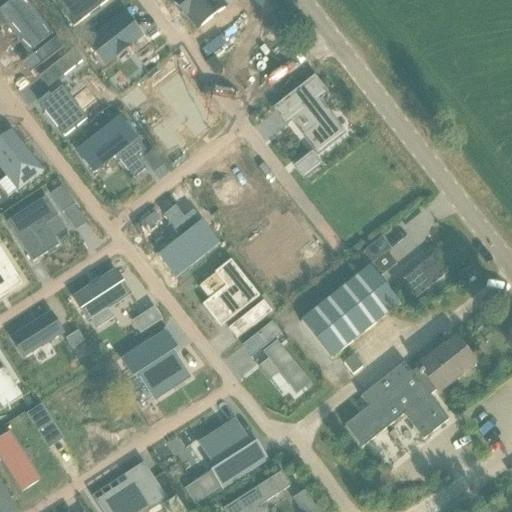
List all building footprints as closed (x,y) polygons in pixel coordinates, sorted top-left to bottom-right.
[(14,0),(0,11),(0,18),(26,52),(31,48),(32,50),(51,36),(52,36),(24,0),(14,0)] [(50,0),(73,29),(109,1),(107,0),(50,0)] [(172,0),(176,3),(174,5),(184,17),(185,16),(197,31),(225,9),(218,0),(172,0)] [(124,16),(86,45),(98,61),(136,31),(124,16)] [(63,49),(55,39),(34,56),(42,66),(63,49)] [(73,52),(55,66),(64,77),(82,63),(73,52)] [(105,63),(93,73),(105,89),(118,79),(105,63)] [(164,122),(153,131),(172,155),(183,147),(172,133),(184,124),(195,137),(214,122),(178,76),(158,91),(176,114),(165,123),(164,122)] [(313,80),(275,111),(286,125),(302,113),(313,128),(302,136),(318,155),(343,135),(316,101),(325,94),(313,80)] [(146,100),(137,88),(121,100),(131,112),(146,100)] [(62,89),(40,106),(64,138),(86,121),(62,89)] [(119,120),(77,154),(93,175),(116,157),(133,179),(144,171),(136,159),(144,153),(136,142),(119,120)] [(10,134),(0,141),(0,169),(7,178),(0,183),(0,189),(8,199),(18,192),(41,173),(10,134)] [(312,155),(294,169),(303,180),(321,167),(312,155)] [(235,161),(203,188),(219,207),(251,180),(235,161)] [(63,187),(50,196),(62,215),(75,207),(63,187)] [(45,199),(6,224),(32,264),(57,248),(53,241),(65,234),(55,219),(57,218),(45,199)] [(181,241),(158,259),(175,280),(218,246),(201,225),(192,232),(184,221),(183,222),(175,210),(164,219),(181,241)] [(288,216),(254,242),(275,268),(283,261),(296,278),(321,259),(288,216)] [(242,217),(224,231),(232,242),(250,228),(242,217)] [(381,240),(363,254),(372,265),(389,251),(381,240)] [(0,298),(21,285),(0,251),(0,298)] [(432,260),(403,282),(416,299),(445,277),(442,274),(442,271),(442,269),(440,267),(438,265),(436,264),(434,263),(432,260)] [(215,296),(202,306),(219,328),(259,298),(231,261),(215,274),(216,276),(205,284),(215,296)] [(301,323),(330,361),(399,307),(369,269),(301,323)] [(112,274),(70,301),(84,324),(87,322),(93,331),(110,321),(105,313),(127,298),(112,274)] [(279,276),(269,284),(285,304),(295,296),(279,276)] [(263,303),(245,317),(253,328),(271,314),(263,303)] [(154,310),(133,324),(140,335),(161,321),(154,310)] [(49,315),(11,339),(23,360),(62,335),(50,315),(49,315)] [(271,324),(260,334),(268,345),(280,335),(271,324)] [(78,333),(65,340),(71,351),(84,343),(78,333)] [(137,374),(154,401),(188,379),(171,352),(175,350),(166,336),(123,364),(132,377),(137,374)] [(368,409),(344,428),(361,450),(403,417),(423,442),(448,422),(429,398),(435,393),(437,395),(474,366),(470,361),(454,341),(449,345),(411,375),(403,365),(364,396),(360,399),(368,409)] [(309,385),(276,344),(263,355),(268,361),(259,369),(269,381),(278,374),(296,396),(309,385)] [(343,364),(353,376),(362,369),(353,357),(343,364)] [(0,363),(0,408),(2,411),(22,398),(0,363)] [(41,408),(27,417),(38,434),(52,425),(41,408)] [(234,424),(200,445),(217,471),(212,474),(221,488),(264,461),(255,447),(251,449),(234,424)] [(8,436),(0,441),(0,458),(22,493),(38,482),(8,436)] [(380,456),(367,466),(377,479),(390,469),(380,456)] [(130,481),(98,502),(103,511),(149,511),(164,502),(142,469),(128,478),(130,481)] [(254,511),(256,509),(289,488),(281,475),(224,511),(254,511)] [(196,485),(186,491),(195,505),(205,499),(196,485)] [(305,492),(294,498),(303,511),(313,505),(305,492)]
